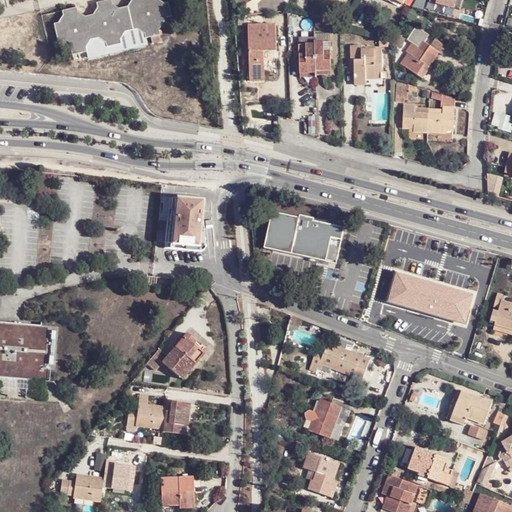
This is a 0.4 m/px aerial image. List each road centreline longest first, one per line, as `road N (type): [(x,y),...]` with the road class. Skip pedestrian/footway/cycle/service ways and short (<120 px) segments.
road 1 (primary): [(511,223),(232,151),(88,129)]
road 2 (residential): [(500,0),(480,97),(478,175),(461,179),(292,135)]
road 3 (primary): [(0,142),(233,165),(303,186)]
road 4 (residential): [(511,384),(230,281)]
road 5 (residential): [(230,281),(240,396),(228,511)]
road 6 (primary): [(303,186),(511,242)]
road 7 (residential): [(230,281),(220,212),(227,189),(244,179),(303,186)]
